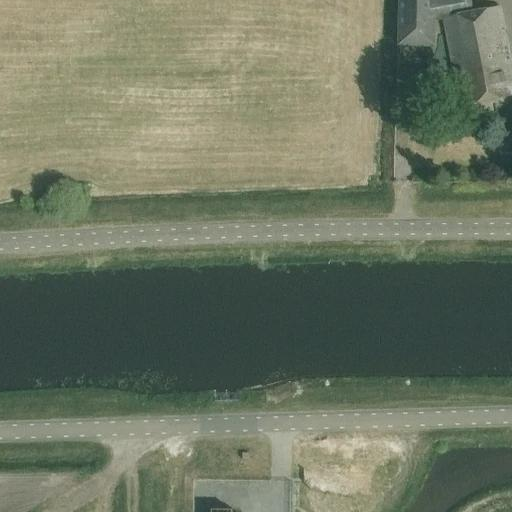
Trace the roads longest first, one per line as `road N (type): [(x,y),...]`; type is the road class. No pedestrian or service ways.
road 1 (tertiary): [(511,225),(0,243)]
road 2 (tertiary): [(0,432),(511,418)]
